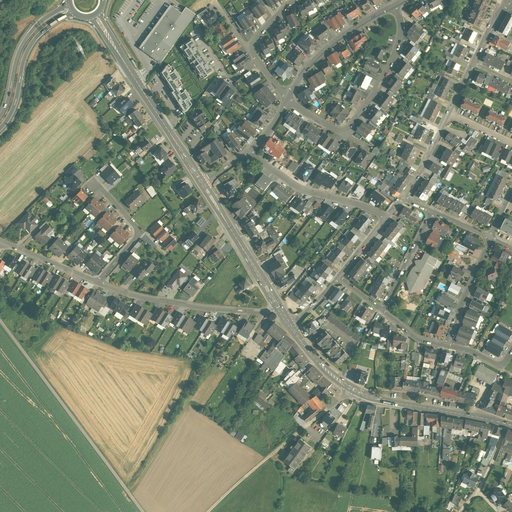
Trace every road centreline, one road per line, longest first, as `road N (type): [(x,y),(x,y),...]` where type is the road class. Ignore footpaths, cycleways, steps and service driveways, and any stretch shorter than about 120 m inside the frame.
road 1 (secondary): [(506,424),(365,396),(319,365),(290,326)]
road 2 (track): [(144,511),(0,319)]
road 3 (residential): [(286,99),(345,134),(392,61),(401,28),(394,3)]
road 4 (secondary): [(203,182),(94,14)]
road 5 (residential): [(279,307),(212,309),(98,281)]
road 6 (residential): [(247,152),(301,189),(387,217)]
road 7 (residential): [(286,99),(322,49),(394,3)]
road 8 (secondary): [(279,307),(203,182)]
road 9 (motorway): [(0,129),(30,46),(53,22),(76,13)]
road 10 (motorway): [(68,0),(24,41),(0,117)]
